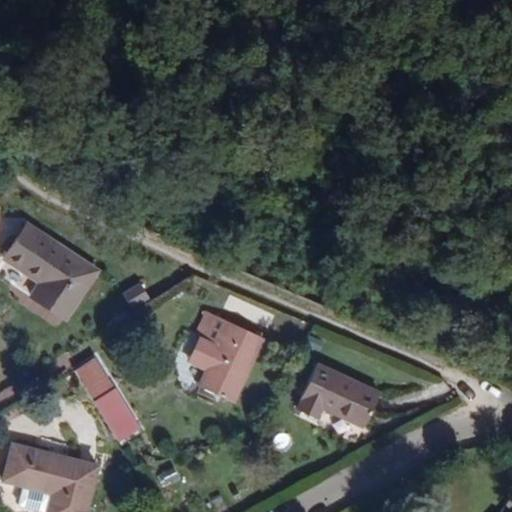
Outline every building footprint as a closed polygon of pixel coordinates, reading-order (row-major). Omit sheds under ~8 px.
[(0,253),(0,258),(34,281),(25,297),(59,318),(91,271),(21,224),(0,253)] [(132,307),(150,298),(144,284),(125,292),(132,307)] [(204,340),(215,317),(205,312),(194,335),(202,339),(204,340)] [(216,346),(206,370),(199,386),(233,402),(263,339),(215,317),(204,340),(205,340),(216,346)] [(191,364),(206,370),(216,346),(205,340),(204,340),(202,339),(191,364)] [(98,357),(74,370),(93,401),(114,388),(116,387),(98,357)] [(315,362),(299,395),(301,396),(295,408),(314,417),(320,406),(360,425),(376,392),(315,362)] [(93,401),(117,440),(137,427),(114,388),(93,401)] [(4,480),(44,491),(46,489),(52,491),(48,511),(86,511),(98,466),(13,445),(4,480)]
